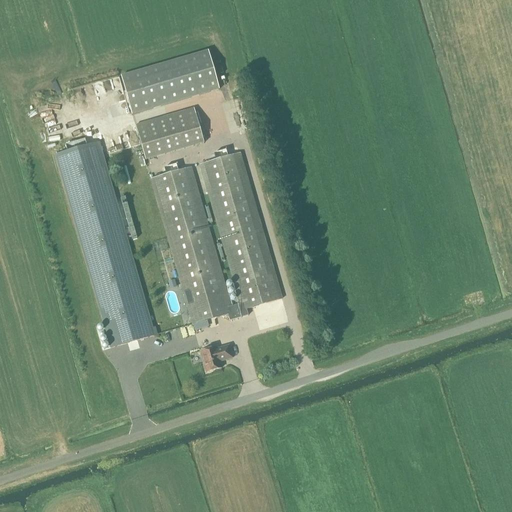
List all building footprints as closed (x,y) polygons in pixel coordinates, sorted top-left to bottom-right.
[(208,51),(121,77),(132,115),(219,90),(208,51)] [(145,160),(204,144),(194,109),(135,126),(145,160)] [(55,155),(104,324),(111,349),(154,336),(98,143),(87,146),(85,143),(66,148),(67,152),(55,155)] [(246,310),(282,299),(240,154),(200,165),(240,304),(231,307),(190,168),(150,180),(192,325),(228,315),(230,321),(248,316),(246,310)] [(229,346),(216,350),(215,347),(200,352),(206,372),(221,368),(220,362),(232,358),(229,346)]
